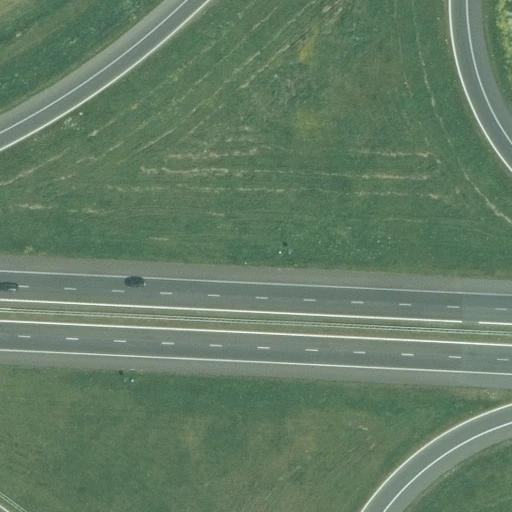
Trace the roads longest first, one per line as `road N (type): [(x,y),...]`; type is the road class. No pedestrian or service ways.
road 1 (motorway): [(0,338),(511,363)]
road 2 (motorway): [(511,312),(0,288)]
road 3 (motorway): [(197,0),(122,67),(0,143)]
road 4 (motorway): [(373,511),(405,472),(446,440),(511,414)]
road 5 (motorway): [(511,158),(476,95),(457,40),(458,0)]
